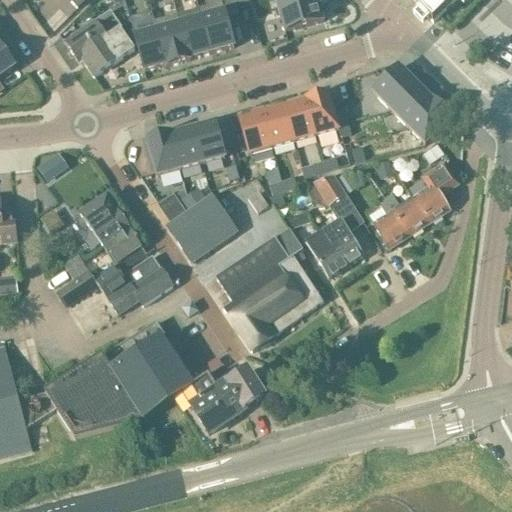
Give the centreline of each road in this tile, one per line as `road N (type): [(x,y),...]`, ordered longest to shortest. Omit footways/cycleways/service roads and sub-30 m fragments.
road 1 (residential): [(84,126),(407,37)]
road 2 (residential): [(473,101),(466,198),(437,284),(325,353)]
road 3 (secondary): [(64,511),(364,433)]
road 4 (residential): [(240,359),(84,126)]
road 5 (residential): [(484,355),(502,129)]
road 6 (residential): [(2,0),(84,126)]
road 7 (secondary): [(364,433),(420,436),(482,413)]
